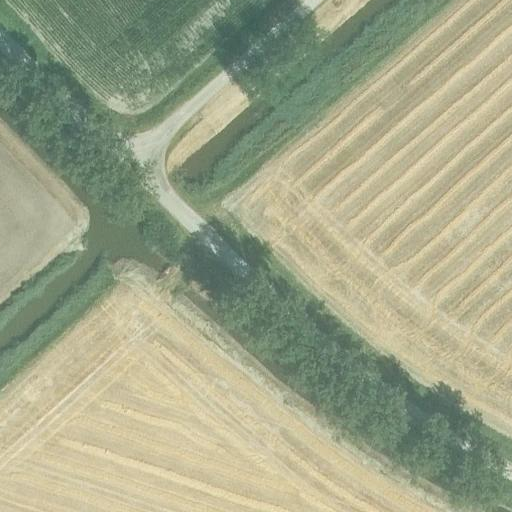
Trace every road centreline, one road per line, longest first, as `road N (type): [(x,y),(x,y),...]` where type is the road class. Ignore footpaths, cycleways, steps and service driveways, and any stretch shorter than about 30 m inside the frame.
road 1 (unclassified): [(511,471),(384,395),(128,160)]
road 2 (unclassified): [(128,160),(312,0)]
road 3 (unclassified): [(0,39),(128,160)]
